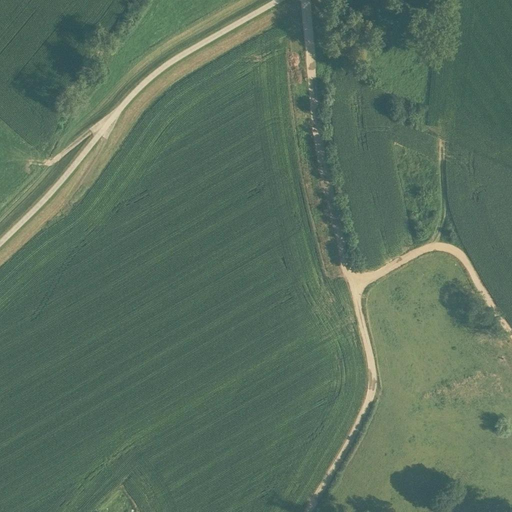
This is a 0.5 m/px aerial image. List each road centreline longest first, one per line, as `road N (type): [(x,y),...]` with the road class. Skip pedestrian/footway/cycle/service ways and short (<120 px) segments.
road 1 (track): [(354,284),(372,388),(308,511)]
road 2 (track): [(311,67),(321,158),(354,284)]
road 3 (track): [(511,333),(460,253),(441,247),(354,284)]
